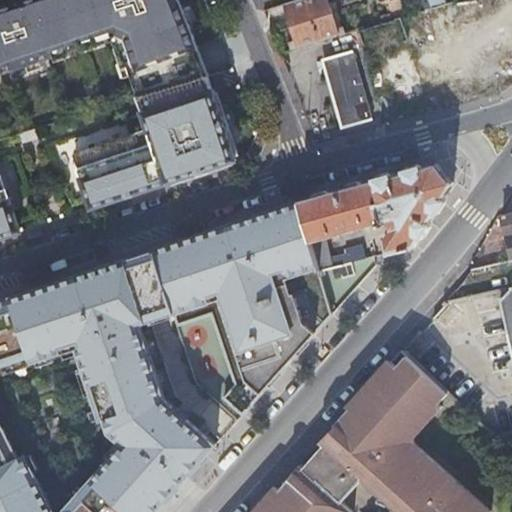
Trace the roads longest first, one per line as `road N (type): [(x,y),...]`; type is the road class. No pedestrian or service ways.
road 1 (residential): [(511,162),(436,264),(210,511)]
road 2 (residential): [(303,170),(0,271)]
road 3 (residential): [(511,112),(303,170)]
road 4 (residential): [(239,0),(303,170)]
